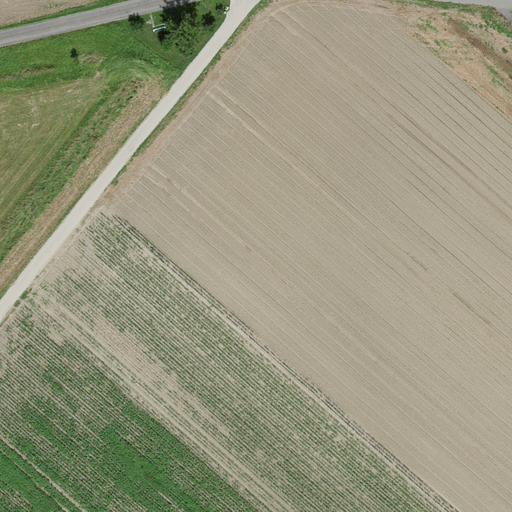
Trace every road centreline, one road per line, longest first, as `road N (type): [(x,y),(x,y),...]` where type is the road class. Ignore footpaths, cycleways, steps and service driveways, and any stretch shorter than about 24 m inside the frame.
road 1 (track): [(245,0),(0,306)]
road 2 (residential): [(164,0),(0,35)]
